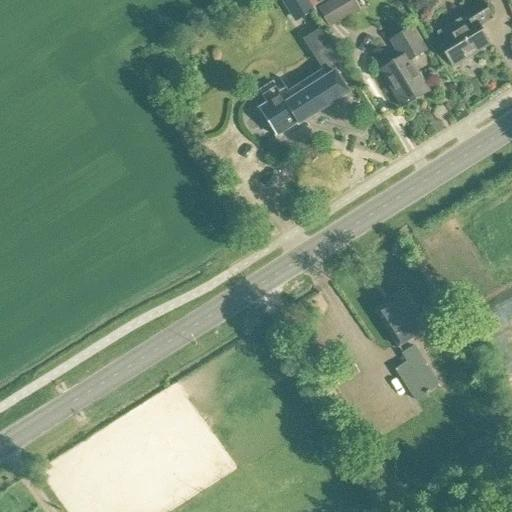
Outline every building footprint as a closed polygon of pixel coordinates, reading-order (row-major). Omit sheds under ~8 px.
[(280,0),(293,20),(310,10),(303,0),(280,0)] [(328,28),(358,10),(352,0),(331,0),(316,9),(328,28)] [(480,27),(492,20),(481,0),(475,0),(462,9),(469,21),(466,24),(463,20),(439,34),(442,38),(438,40),(453,66),(490,44),(480,27)] [(285,93),(281,96),(273,83),(259,92),(267,104),(259,109),(276,137),(297,124),(298,126),(348,93),(335,72),(345,66),(331,43),(321,28),(304,39),(327,76),(290,100),(285,93)] [(409,60),(425,50),(412,29),(391,41),(400,59),(380,71),(402,107),(428,91),(409,60)] [(376,311),(399,347),(428,328),(404,291),(403,292),(399,290),(395,293),(393,298),(391,299),(392,301),(376,311)] [(415,401),(440,385),(415,345),(402,353),(407,362),(395,370),(415,401)] [(338,385),(359,375),(350,359),(329,369),(338,385)]
